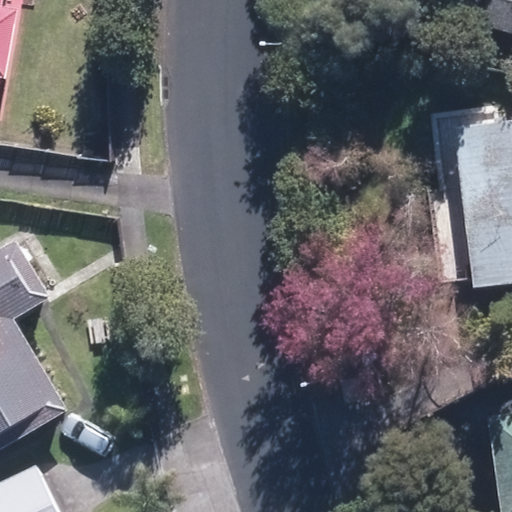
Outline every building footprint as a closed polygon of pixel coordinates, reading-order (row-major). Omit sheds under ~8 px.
[(0,0),(0,78),(10,80),(22,9),(5,6),(6,0),(0,0)] [(511,119),(458,126),(476,289),(511,284),(511,119)] [(0,453),(72,410),(19,321),(55,299),(22,241),(0,253),(0,453)] [(503,511),(511,511),(511,414),(489,418),(503,511)] [(0,511),(61,511),(42,469),(0,488),(0,511)]
